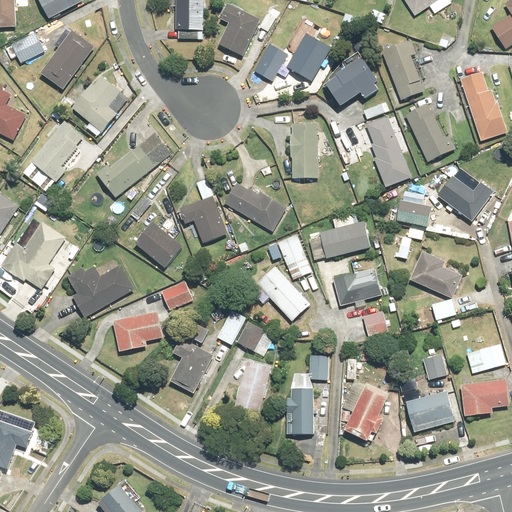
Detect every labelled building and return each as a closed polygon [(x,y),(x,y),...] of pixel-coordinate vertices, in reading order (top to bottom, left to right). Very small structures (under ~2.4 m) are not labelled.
[(29,0),(49,18),(65,0),(29,0)] [(178,40),(202,41),(203,0),(176,0),(176,31),(178,31),(178,40)] [(404,0),(415,16),(433,4),(438,11),(447,5),(443,0),(404,0)] [(511,0),(510,0),(504,4),(510,14),(490,28),(507,52),(511,47),(511,0)] [(227,5),(219,21),(228,25),(218,46),(243,58),(261,21),(227,5)] [(56,46),(59,49),(41,75),(63,91),(94,48),(72,32),(71,34),(67,31),(56,46)] [(11,46),(21,63),(44,51),(34,34),(11,46)] [(331,48),(306,35),(287,69),(312,82),(331,48)] [(410,42),(382,52),(400,102),(419,95),(417,87),(422,86),(412,58),(416,57),(410,42)] [(289,56),(271,44),(254,72),(273,84),(289,56)] [(377,82),(356,53),(341,65),(344,69),(334,77),(335,79),(323,88),(340,109),(359,95),(365,101),(379,91),(374,84),(377,82)] [(488,90),(482,73),(460,80),(480,143),(509,133),(494,88),(488,90)] [(94,87),(91,85),(72,109),(102,133),(117,114),(109,107),(120,93),(101,78),(94,87)] [(0,133),(14,141),(26,117),(6,107),(11,96),(2,91),(3,87),(0,85),(0,133)] [(390,112),(386,103),(363,111),(366,121),(390,112)] [(429,106),(419,110),(417,105),(409,108),(412,114),(406,116),(428,164),(457,150),(449,133),(443,136),(429,106)] [(375,159),(374,159),(385,190),(413,179),(389,117),(366,125),(373,144),(370,145),(375,159)] [(60,167),(84,138),(65,122),(31,163),(54,182),(64,170),(60,167)] [(292,126),(292,135),(290,135),(290,159),(292,159),(292,179),(317,179),(316,126),(292,126)] [(111,171),(107,166),(96,175),(115,199),(171,154),(155,135),(111,171)] [(486,149),(473,154),(479,170),(492,165),(486,149)] [(451,177),(437,198),(472,223),(492,193),(478,183),(473,191),(451,177)] [(228,235),(207,180),(196,184),(202,201),(177,210),(183,226),(194,222),(203,245),(228,235)] [(273,234),(285,212),(288,208),(258,192),(256,195),(236,185),(224,207),(273,234)] [(0,236),(18,208),(0,196),(0,236)] [(153,202),(145,196),(130,215),(138,222),(153,202)] [(397,218),(396,223),(427,229),(431,207),(394,200),(391,217),(397,218)] [(182,248),(173,241),(180,232),(173,212),(158,230),(151,224),(134,245),(165,269),(182,248)] [(26,279),(43,291),(57,270),(49,265),(66,240),(41,223),(23,249),(16,245),(1,267),(24,282),(26,279)] [(319,237),(320,238),(308,242),(314,262),(326,258),(326,260),(372,247),(365,223),(319,237)] [(313,273),(298,236),(270,247),(274,256),(281,254),(292,281),(313,273)] [(411,247),(401,244),(397,258),(407,261),(411,247)] [(447,261),(422,252),(410,283),(453,300),(462,276),(444,269),(447,261)] [(72,296),(83,318),(133,292),(120,267),(101,277),(96,269),(86,274),(83,269),(66,278),(75,295),(72,296)] [(257,285),(258,286),(252,292),(263,304),(269,298),(292,323),(311,306),(275,268),(257,285)] [(340,307),(354,303),(356,309),(367,306),(365,300),(382,296),(375,270),(333,281),(340,307)] [(194,300),(186,281),(160,294),(169,312),(194,300)] [(456,315),(451,300),(432,306),(437,321),(456,315)] [(246,316),(231,309),(217,339),(231,345),(246,316)] [(390,332),(384,312),(363,318),(369,339),(390,332)] [(164,340),(159,313),(113,321),(119,353),(146,348),(145,343),(164,340)] [(275,337),(246,324),(236,346),(264,359),(275,337)] [(208,332),(196,326),(190,339),(202,345),(208,332)] [(184,341),(175,356),(181,359),(168,383),(192,396),(214,357),(184,341)] [(507,365),(500,344),(467,354),(473,374),(507,365)] [(428,382),(440,379),(437,370),(446,367),(443,355),(422,360),(428,382)] [(330,357),(312,357),(311,380),(329,381),(330,357)] [(356,360),(346,360),(346,381),(355,381),(356,360)] [(272,368),(247,362),(233,412),(257,419),(272,368)] [(309,375),(293,375),(293,381),(291,381),(290,399),(286,399),(285,416),(287,416),(286,435),(291,435),(312,436),(314,390),(309,382),(309,380),(309,375)] [(390,396),(357,379),(342,409),(353,414),(344,431),(367,442),(372,431),(377,434),(384,420),(379,418),(390,396)] [(491,409),(509,407),(506,380),(460,385),(464,418),(492,415),(491,409)] [(404,397),(406,402),(414,434),(457,422),(448,390),(415,400),(413,394),(404,397)] [(6,469),(15,443),(24,446),(29,431),(0,420),(0,466),(3,468),(6,469)] [(126,479),(97,503),(103,511),(142,511),(134,502),(140,497),(126,479)]
